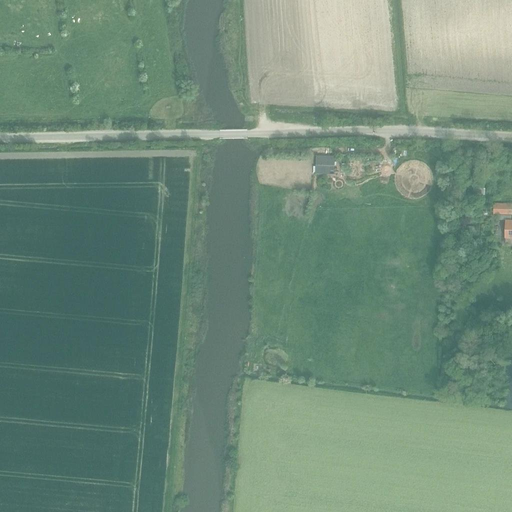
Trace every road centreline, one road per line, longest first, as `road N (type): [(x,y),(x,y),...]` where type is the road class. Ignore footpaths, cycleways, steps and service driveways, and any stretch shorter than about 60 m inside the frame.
road 1 (unclassified): [(511,137),(247,133)]
road 2 (unclassified): [(0,138),(247,133)]
